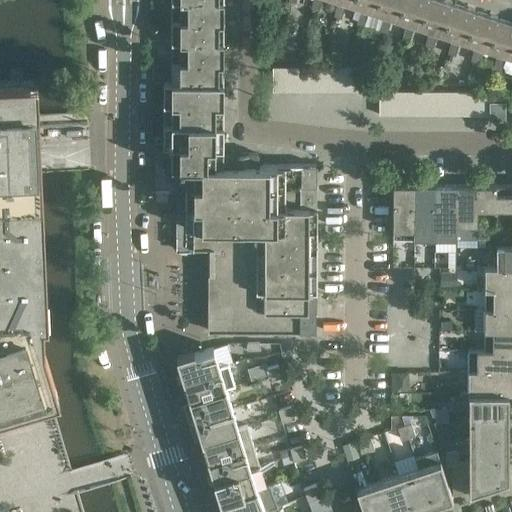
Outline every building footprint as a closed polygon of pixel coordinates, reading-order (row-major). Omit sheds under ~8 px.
[(156,162),(156,163),(156,186),(170,185),(177,193),(178,249),(194,249),(194,246),(207,247),(208,330),(315,330),(315,184),(315,164),(258,164),(258,153),(222,152),(222,93),(232,93),(232,84),(223,83),(223,0),(172,0),(172,21),(176,21),(176,39),(171,39),(172,80),(171,81),(163,81),(163,162),(156,162)] [(313,0),(312,7),(319,10),(321,0),(339,0),(341,1),(341,0),(313,0)] [(341,0),(341,1),(339,0),(337,0),(334,15),(341,17),(346,2),(361,7),(364,8),(367,0),(341,0)] [(367,0),(364,8),(361,7),(357,22),(364,25),(369,9),(383,14),(387,16),(391,0),(367,0)] [(391,0),(387,16),(383,14),(380,30),(386,32),(392,17),(406,22),(410,23),(417,0),(391,0)] [(417,0),(410,23),(406,22),(403,37),(409,39),(414,25),(429,29),(432,31),(442,0),(417,0)] [(442,0),(432,31),(429,29),(425,45),(432,47),(437,32),(451,37),(455,38),(465,7),(443,0),(442,0)] [(455,38),(451,37),(448,52),(455,54),(460,40),(474,44),(478,46),(488,15),(465,7),(455,38)] [(478,46),(474,44),(471,60),(478,62),(483,47),(497,52),(501,53),(511,22),(488,15),(478,46)] [(501,53),(497,52),(494,67),(501,70),(506,55),(511,56),(511,22),(501,53)] [(279,57),(291,60),(293,53),(281,49),(279,57)] [(365,55),(362,64),(369,64),(372,58),(365,55)] [(286,66),(273,66),(273,90),(286,90),(286,66)] [(298,66),(286,66),(286,90),(298,90),(298,66)] [(310,66),(298,66),(298,90),(310,90),(310,66)] [(322,66),(310,66),(310,90),(322,90),(322,66)] [(334,66),(322,66),(322,90),(334,90),(334,66)] [(346,66),(334,66),(334,90),(346,90),(346,66)] [(346,66),(346,90),(358,90),(358,66),(346,66)] [(370,66),(358,66),(358,90),(371,90),(370,66)] [(0,82),(0,511),(85,511),(50,396),(58,394),(46,352),(45,348),(44,324),(48,323),(37,81),(35,81),(0,82)] [(392,90),(379,90),(379,113),(392,113),(392,90)] [(404,90),(392,90),(392,113),(404,113),(404,90)] [(416,90),(404,90),(404,113),(416,113),(416,90)] [(428,90),(416,90),(416,113),(428,114),(428,90)] [(440,90),(428,90),(428,114),(440,114),(440,90)] [(452,90),(440,90),(440,114),(452,114),(452,90)] [(464,90),(452,90),(452,114),(464,114),(464,90)] [(476,90),(464,90),(464,114),(476,114),(476,90)] [(489,90),(476,90),(476,114),(489,114),(489,99),(489,90)] [(506,100),(489,99),(489,114),(490,119),(506,119),(506,100)] [(393,184),(393,238),(413,238),(414,184),(393,184)] [(414,184),(413,238),(434,238),(434,184),(414,184)] [(434,184),(434,238),(457,238),(457,225),(454,225),(455,184),(434,184)] [(496,185),(455,184),(454,225),(457,225),(457,238),(478,239),(478,237),(478,210),(496,210),(496,185)] [(511,185),(496,185),(496,210),(511,210),(511,185)] [(511,247),(497,247),(497,267),(497,269),(511,268),(511,247)] [(465,267),(473,267),(473,259),(465,259),(465,267)] [(484,267),(484,288),(511,288),(511,268),(497,269),(497,267),(484,267)] [(443,274),(443,285),(456,285),(456,274),(443,274)] [(511,288),(484,288),(484,309),(511,308),(511,288)] [(511,308),(484,309),(485,329),(511,329),(511,308)] [(452,319),(440,319),(440,329),(452,329),(452,319)] [(511,329),(485,329),(485,349),(485,350),(511,349),(511,329)] [(194,351),(176,356),(178,365),(175,366),(178,376),(182,375),(182,377),(219,365),(213,347),(194,353),(194,351)] [(468,349),(468,370),(511,370),(511,349),(485,350),(485,349),(468,349)] [(219,365),(182,377),(189,399),(226,388),(235,385),(228,363),(219,365)] [(278,364),(265,368),(267,374),(280,370),(278,364)] [(280,370),(267,374),(269,380),(282,377),(280,370)] [(511,370),(468,370),(468,392),(511,392),(511,370)] [(408,372),(394,372),(394,389),(408,389),(408,372)] [(207,393),(189,399),(195,419),(232,407),(226,388),(207,393)] [(508,392),(468,392),(468,415),(508,415),(508,392)] [(290,405),(278,409),(280,415),(292,412),(290,405)] [(232,407),(189,421),(194,439),(201,437),(201,438),(238,427),(232,407)] [(294,418),(292,412),(280,415),(282,422),(294,418)] [(508,415),(468,415),(468,436),(508,436),(508,415)] [(411,422),(404,424),(408,437),(415,435),(411,422)] [(404,424),(398,427),(402,439),(408,437),(404,424)] [(238,427),(201,438),(208,460),(254,446),(247,425),(238,427)] [(370,436),(364,438),(368,451),(374,448),(370,436)] [(508,436),(468,436),(469,458),(508,458),(508,436)] [(364,438),(357,440),(361,453),(368,451),(364,438)] [(344,446),(349,459),(358,456),(354,443),(344,446)] [(302,444),(290,448),(292,454),(304,450),(302,444)] [(254,446),(208,460),(209,466),(206,467),(209,477),(212,476),(213,478),(259,464),(254,446)] [(306,457),(304,450),(292,454),(294,461),(306,457)] [(436,450),(415,457),(418,467),(430,505),(434,504),(449,499),(452,497),(439,458),(437,450),(436,450)] [(508,458),(469,458),(469,493),(508,479),(508,458)] [(259,464),(213,478),(220,500),(266,486),(259,464)] [(418,467),(398,474),(410,511),(413,510),(428,505),(430,505),(418,467)] [(398,474),(377,480),(387,511),(408,511),(410,511),(398,474)] [(387,511),(377,480),(356,487),(364,511),(387,511)] [(266,486),(220,500),(224,511),(260,511),(277,506),(269,484),(266,486)] [(316,484),(303,488),(306,495),(318,490),(316,484)] [(320,496),(318,490),(306,495),(308,501),(320,496)]
